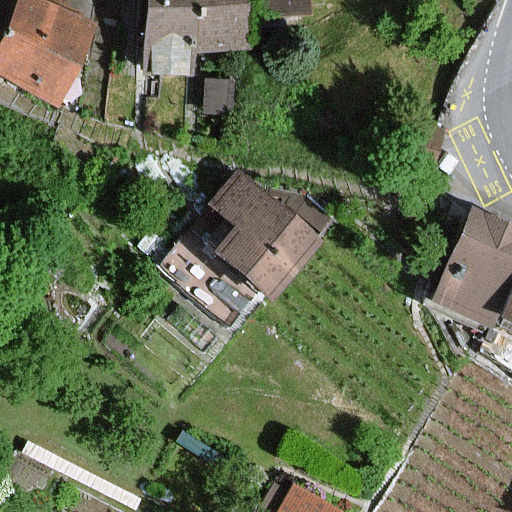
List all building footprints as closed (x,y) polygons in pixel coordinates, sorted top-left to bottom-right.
[(301,0),(130,0),(134,77),(184,75),(183,57),(255,54),(254,17),(302,14),(301,0)] [(78,30),(0,2),(0,91),(50,109),(78,30)] [(221,237),(197,262),(251,313),(310,251),(232,177),(197,214),(221,237)] [(511,226),(474,211),(436,299),(495,325),(500,312),(511,284),(511,226)] [(511,284),(500,312),(511,316),(511,284)] [(319,511),(286,491),(272,511),(319,511)]
